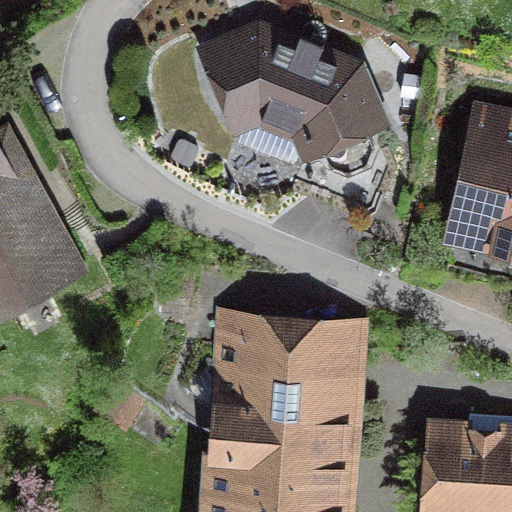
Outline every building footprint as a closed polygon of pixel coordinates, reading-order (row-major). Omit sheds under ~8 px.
[(293,125),(305,149),(381,121),(363,61),(265,21),(211,47),(237,117),(257,111),(293,125)] [(511,247),(511,116),(480,110),(454,235),(511,247)] [(0,310),(81,272),(12,126),(0,131),(0,310)] [(360,511),(374,320),(240,311),(225,511),(360,511)] [(511,511),(511,423),(448,418),(440,509),(475,511),(511,511)]
